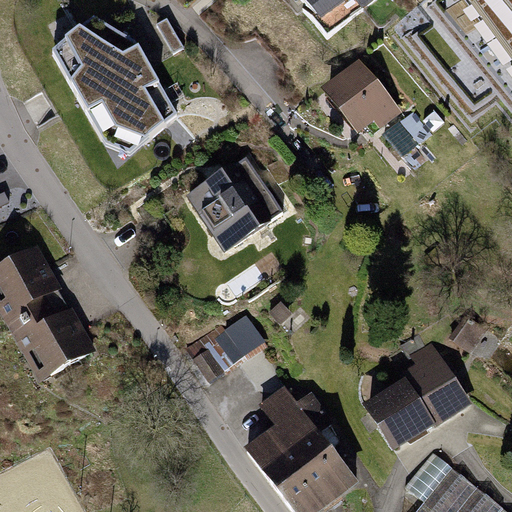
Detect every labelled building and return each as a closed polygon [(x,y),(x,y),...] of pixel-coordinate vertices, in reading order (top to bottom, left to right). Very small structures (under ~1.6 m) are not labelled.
[(316,0),(312,4),(340,36),(381,0),(316,0)] [(511,0),(468,0),(511,59),(511,0)] [(171,19),(149,29),(162,57),(184,48),(171,19)] [(95,22),(54,55),(108,150),(130,159),(177,118),(139,47),(95,22)] [(359,69),(319,102),(360,153),(401,121),(359,69)] [(282,228),(247,174),(197,206),(233,260),(282,228)] [(37,249),(0,267),(0,325),(7,338),(67,308),(37,249)] [(67,308),(7,338),(38,400),(99,369),(67,308)] [(194,348),(207,378),(268,351),(255,321),(194,348)] [(422,378),(363,418),(398,469),(477,416),(430,347),(410,360),(422,378)] [(354,446),(316,396),(297,410),(284,392),(261,409),(275,429),(247,449),(293,511),(325,511),(359,487),(338,458),(354,446)] [(496,511),(432,462),(406,496),(426,511),(425,511),(496,511)]
